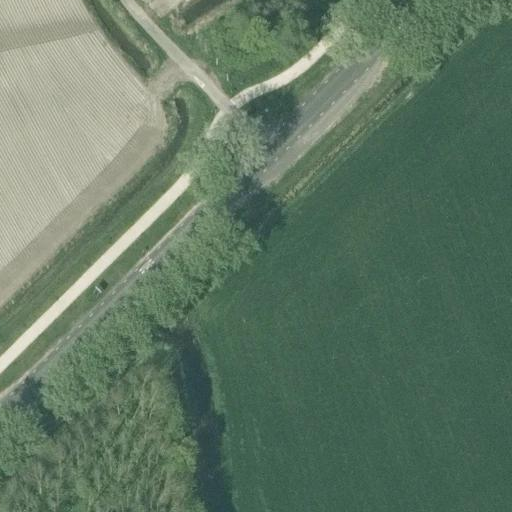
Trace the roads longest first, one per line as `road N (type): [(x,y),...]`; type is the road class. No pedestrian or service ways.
road 1 (primary): [(0,422),(274,150)]
road 2 (primary): [(274,150),(425,0)]
road 3 (unclassified): [(274,150),(125,0)]
